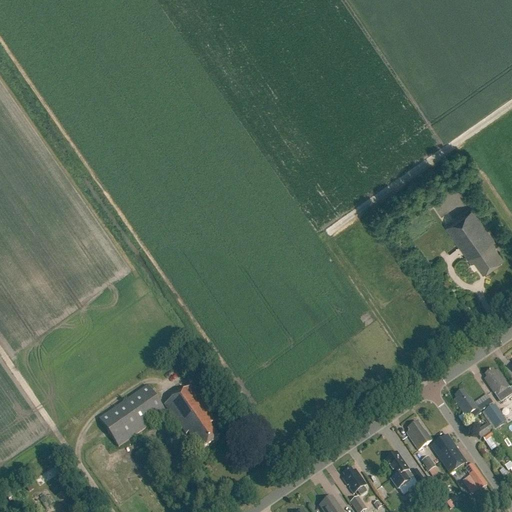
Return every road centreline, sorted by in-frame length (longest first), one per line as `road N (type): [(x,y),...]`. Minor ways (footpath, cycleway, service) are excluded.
road 1 (unclassified): [(253,511),(430,389)]
road 2 (residential): [(511,508),(430,389)]
